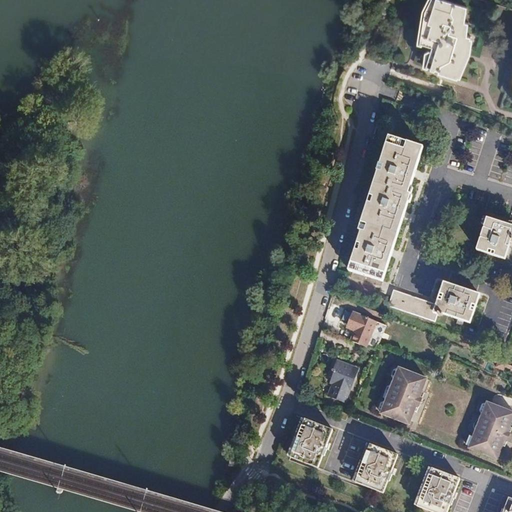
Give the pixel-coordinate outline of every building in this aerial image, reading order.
[(464,6),(444,0),(430,0),(425,20),(427,21),(420,43),(432,47),(426,66),(439,70),(438,73),(457,78),(471,37),(462,34),(466,22),(460,20),(464,6)] [(424,148),(392,137),(350,270),(382,280),(424,148)] [(511,233),(511,225),(486,217),(477,247),(505,256),(511,233)] [(444,284),(437,306),(441,307),(447,285),(444,284)] [(441,307),(437,306),(395,293),(391,307),(436,322),(438,316),(444,317),(445,315),(459,319),(457,324),(463,325),(464,321),(468,322),(476,294),(447,285),(441,307)] [(476,294),(468,322),(471,324),(480,296),(476,294)] [(355,331),(353,335),(369,341),(377,321),(355,313),(351,324),(356,327),(355,331)] [(369,341),(353,335),(351,341),(366,347),(369,341)] [(358,368),(338,360),(335,369),(332,367),(331,371),(334,372),(332,377),(337,379),(336,382),(333,381),(329,394),(345,400),(358,368)] [(408,425),(413,413),(416,407),(420,409),(423,401),(418,399),(421,393),(426,380),(398,370),(380,414),(408,425)] [(496,460),(502,448),(504,442),(508,443),(511,436),(507,435),(509,429),(510,428),(511,422),(511,414),(487,405),(469,449),(496,460)] [(304,419),(289,455),(316,466),(332,428),(304,417),(304,419)] [(398,454),(369,444),(355,481),(382,491),(398,454)] [(446,511),(459,479),(429,468),(414,507),(427,511),(446,511)] [(511,511),(511,498),(508,497),(501,511),(511,511)]
